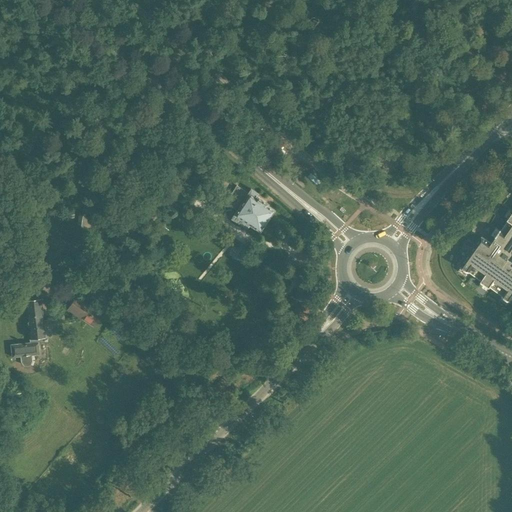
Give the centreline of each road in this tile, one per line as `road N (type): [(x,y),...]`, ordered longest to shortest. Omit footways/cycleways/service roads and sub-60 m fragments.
road 1 (primary): [(350,245),(61,0)]
road 2 (tertiary): [(133,511),(303,352),(352,292)]
road 3 (track): [(44,282),(88,270),(219,134)]
road 4 (primary): [(390,243),(511,112)]
road 5 (primary): [(511,358),(396,287)]
